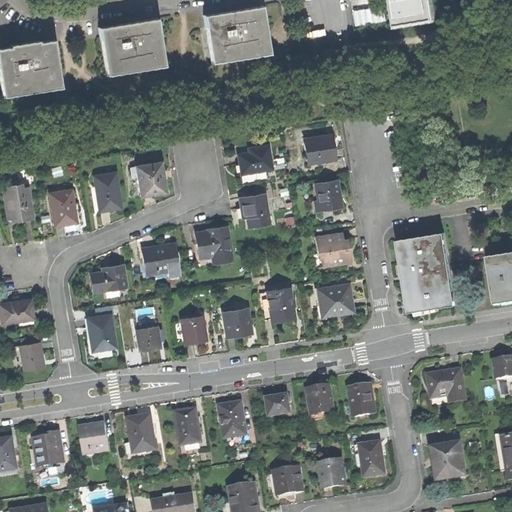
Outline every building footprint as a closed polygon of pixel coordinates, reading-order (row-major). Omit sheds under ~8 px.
[(391,0),(396,28),(434,22),(430,0),(391,0)] [(226,10),(203,13),(211,61),(269,51),(261,4),(226,10)] [(106,73),(164,64),(156,16),(123,21),(98,25),(106,73)] [(0,86),(2,96),(62,86),(54,36),(24,41),(0,45),(0,86)] [(305,164),(333,159),(330,143),(329,134),(301,139),(305,164)] [(238,174),(270,169),(266,144),(249,147),(250,151),(235,153),(237,166),(238,174)] [(151,194),(166,192),(161,162),(133,167),(138,196),(151,194)] [(109,210),(120,208),(114,173),(91,176),(97,212),(109,210)] [(314,211),(340,206),(337,191),(335,180),(312,184),(315,198),(311,198),(314,211)] [(31,217),(28,193),(22,194),(21,188),(21,184),(2,187),(5,209),(10,208),(11,217),(11,220),(20,219),(31,217)] [(72,186),(46,190),(52,226),(66,224),(77,223),(72,186)] [(267,224),(262,194),(238,198),(239,207),(241,218),(245,217),(247,227),(267,224)] [(218,255),(219,261),(230,259),(225,228),(209,230),(193,233),(197,258),(210,256),(218,255)] [(322,266),(351,262),(349,248),(347,237),(342,238),(341,232),(314,237),(318,259),(320,259),(322,266)] [(451,271),(445,234),(406,240),(412,280),(418,313),(456,306),(452,280),(451,271)] [(167,271),(177,269),(173,244),(155,246),(140,249),(143,269),(166,265),(167,271)] [(511,297),(511,256),(492,260),(493,264),(495,273),(499,299),(511,297)] [(493,264),(451,271),(452,280),(495,273),(493,264)] [(92,293),(124,288),(121,265),(100,269),(101,272),(93,273),(89,274),(92,293)] [(343,311),(353,310),(351,297),(349,284),(337,286),(337,289),(331,290),(331,287),(317,290),(320,308),(326,307),(327,317),(343,314),(343,311)] [(287,289),(266,293),(270,321),(277,320),(292,317),(287,289)] [(270,321),(266,293),(258,294),(262,322),(270,321)] [(0,324),(16,322),(32,319),(31,311),(29,300),(0,304),(0,324)] [(236,336),(249,334),(245,309),(222,313),(226,338),(236,336)] [(110,314),(85,318),(88,333),(91,352),(115,348),(110,314)] [(195,343),(206,341),(202,317),(178,321),(182,345),(195,343)] [(33,324),(32,319),(16,322),(17,327),(33,324)] [(132,328),(156,324),(155,320),(132,324),(132,328)] [(160,348),(156,324),(132,328),(136,352),(149,350),(160,348)] [(21,371),(44,367),(41,353),(39,341),(17,345),(21,371)] [(500,358),(490,360),(493,381),(511,377),(511,361),(511,357),(500,358)] [(452,403),(463,401),(458,372),(444,375),(437,376),(436,373),(424,375),(429,399),(451,395),(452,403)] [(352,417),(375,413),(373,400),(370,384),(348,387),(352,417)] [(310,414),(333,410),(329,386),(317,388),(306,389),(310,414)] [(269,417),(290,413),(288,395),(276,397),(267,399),(269,417)] [(224,438),(246,435),(242,402),(229,404),(219,405),(224,438)] [(180,445),(201,442),(196,408),(185,410),(175,411),(180,445)] [(127,418),(131,442),(133,453),(155,449),(150,415),(137,417),(127,418)] [(100,451),(109,450),(105,422),(93,423),(94,426),(90,426),(79,428),(83,451),(99,449),(100,451)] [(500,439),(511,437),(511,431),(493,435),(499,471),(505,470),(500,439)] [(38,466),(64,462),(59,432),(47,434),(41,435),(42,437),(33,438),(38,466)] [(0,470),(17,467),(12,437),(1,439),(0,438),(0,470)] [(511,437),(500,439),(505,470),(507,479),(511,477),(511,437)] [(380,442),(359,445),(361,465),(363,477),(384,474),(382,457),(380,442)] [(437,481),(464,476),(459,444),(430,448),(433,467),(435,467),(437,481)] [(332,486),(345,484),(341,459),(318,462),(323,487),(332,486)] [(290,493),(303,491),(299,467),(273,471),(277,496),(290,493)] [(258,511),(254,484),(229,488),(232,511),(258,511)] [(194,511),(192,494),(152,500),(153,511),(194,511)]
